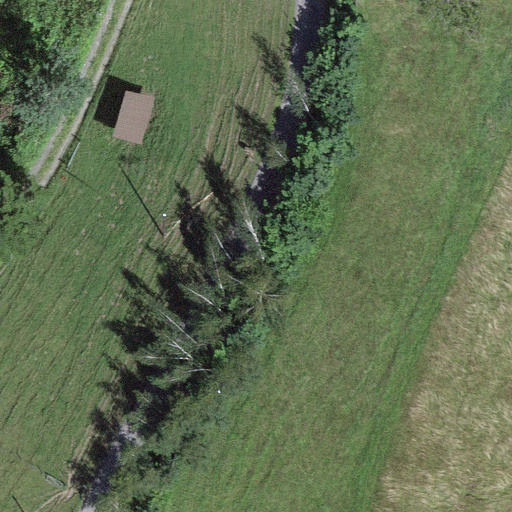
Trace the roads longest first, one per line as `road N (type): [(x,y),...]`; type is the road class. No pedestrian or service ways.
road 1 (unclassified): [(313,0),(307,60),(277,174),(97,511)]
road 2 (track): [(119,0),(48,166),(0,235)]
